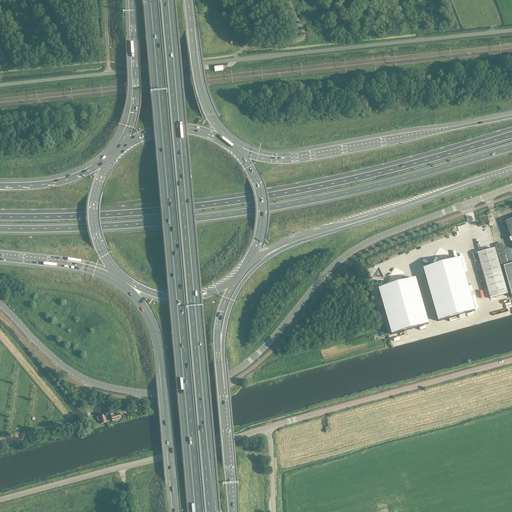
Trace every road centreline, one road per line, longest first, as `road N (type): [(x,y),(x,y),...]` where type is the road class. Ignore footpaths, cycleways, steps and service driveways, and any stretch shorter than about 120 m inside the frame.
road 1 (secondary): [(0,304),(89,382),(138,393),(193,388),(246,365),(354,250),(511,186)]
road 2 (motorway): [(0,228),(105,226),(280,206),(511,146)]
road 3 (motorway): [(511,134),(217,204),(0,217)]
road 4 (unclassified): [(0,85),(511,30)]
road 5 (motorway): [(152,0),(196,511)]
road 6 (motorway): [(210,511),(166,0)]
road 7 (unknown): [(0,75),(216,56),(296,39),(301,34),(285,0)]
road 8 (motorway): [(511,117),(288,159),(236,148)]
road 9 (tertiary): [(268,427),(511,360)]
road 10 (motorway): [(127,282),(158,337),(175,511)]
road 11 (motorway): [(297,239),(511,169)]
road 12 (motorway): [(218,362),(237,290),(297,239)]
road 13 (motorway): [(131,0),(135,100),(117,149)]
road 14 (tertiary): [(122,467),(268,427)]
road 15 (motorway): [(231,511),(218,362)]
road 16 (motorway): [(226,141),(203,102),(187,0)]
road 17 (trunk): [(111,157),(92,213),(98,243),(119,277)]
road 18 (tertiary): [(0,499),(122,467)]
road 19 (trunk): [(247,264),(262,213),(257,183),(236,148)]
road 20 (motorway): [(0,255),(119,277)]
